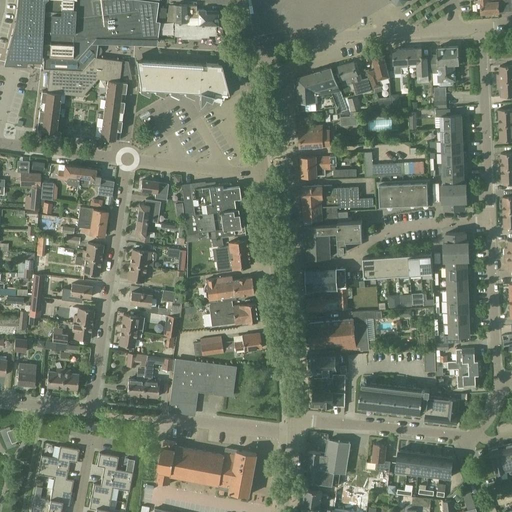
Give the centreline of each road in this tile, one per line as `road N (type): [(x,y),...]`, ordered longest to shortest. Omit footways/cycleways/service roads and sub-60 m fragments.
road 1 (residential): [(497,382),(481,29)]
road 2 (residential): [(89,410),(126,159)]
road 3 (tertiary): [(292,420),(263,175)]
road 4 (residential): [(245,48),(450,31)]
road 5 (residential): [(292,420),(464,436)]
road 6 (residential): [(263,175),(126,159)]
road 7 (residential): [(292,434),(164,419)]
road 8 (tertiary): [(263,175),(245,48)]
road 9 (residential): [(126,159),(0,143)]
